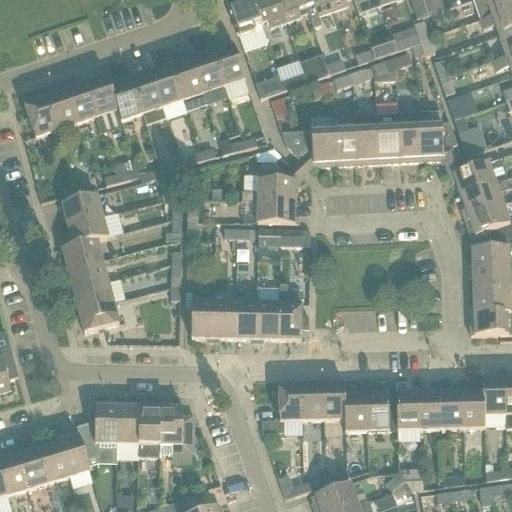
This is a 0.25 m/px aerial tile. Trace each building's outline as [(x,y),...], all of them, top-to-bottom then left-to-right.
[(251,1),(243,4),(242,0),(233,0),(225,3),(239,42),(255,36),(252,29),(260,26),(251,1)] [(268,31),(284,25),(275,0),(253,0),(251,1),(260,26),(266,24),(268,31)] [(301,0),(275,0),(284,25),(299,20),(297,14),(305,11),(301,0)] [(316,20),(332,15),(326,0),(301,0),(305,11),(311,8),(316,20)] [(326,0),(332,15),(346,9),(344,2),(348,0),(326,0)] [(363,5),(376,0),(352,0),(357,13),(364,10),(363,5)] [(415,0),(411,2),(418,22),(435,16),(429,0),(415,0)] [(478,24),(511,12),(511,0),(481,0),(471,4),(478,24)] [(497,40),(511,34),(511,12),(478,24),(482,35),(494,31),(497,40)] [(419,45),(430,41),(423,24),(413,28),(419,45)] [(420,47),(419,45),(413,28),(412,28),(418,46),(413,48),(409,39),(393,45),(397,55),(410,51),(420,47)] [(504,60),(511,57),(511,34),(497,40),(504,60)] [(424,60),(435,56),(430,41),(419,45),(420,47),(424,60)] [(374,63),(397,55),(393,45),(370,53),(374,63)] [(415,64),(424,60),(420,47),(410,51),(415,64)] [(223,91),(244,84),(233,50),(212,57),(223,91)] [(357,69),(374,63),(370,53),(354,59),(357,69)] [(203,98),(223,91),(212,57),(191,63),(206,109),(207,109),(203,98)] [(395,73),(410,67),(407,57),(391,63),(395,73)] [(511,81),(511,80),(511,57),(504,60),(505,61),(490,66),(494,77),(508,73),(511,81)] [(186,116),(206,109),(191,63),(171,70),(186,116)] [(329,79),(344,73),(341,63),(325,69),(326,69),(329,79)] [(394,73),(395,73),(391,63),(370,70),(374,80),(374,85),(395,84),(394,73)] [(439,83),(449,80),(443,63),(433,66),(439,83)] [(329,79),(326,69),(325,69),(309,75),(312,84),(329,79)] [(187,117),(186,116),(171,70),(150,77),(165,122),(166,122),(166,124),(187,117)] [(374,85),(374,80),(370,70),(349,78),(352,88),(372,81),(372,85),(374,85)] [(146,129),(165,122),(150,77),(130,84),(141,119),(142,118),(146,129)] [(336,93),(352,88),(349,78),(333,84),(336,93)] [(121,126),(106,80),(85,87),(96,121),(98,120),(102,134),(121,127),(121,126)] [(130,84),(110,91),(106,80),(121,126),(141,119),(130,84)] [(283,95),(300,90),(296,80),(280,86),(283,95)] [(444,99),(455,96),(449,80),(439,83),(444,99)] [(506,106),(511,103),(511,80),(511,81),(511,84),(511,91),(502,95),(506,106)] [(267,101),(283,95),(280,86),(264,91),(267,101)] [(76,128),(96,121),(85,87),(65,94),(76,128)] [(56,135),(76,128),(65,94),(44,101),(56,135)] [(278,124),(291,120),(283,100),(271,105),(278,124)] [(35,142),(56,135),(44,101),(23,108),(35,142)] [(453,124),(462,121),(457,104),(447,107),(453,124)] [(449,127),(441,127),(440,115),(418,117),(419,128),(421,165),(443,164),(444,168),(457,164),(461,162),(449,127)] [(421,165),(419,128),(418,117),(397,118),(397,130),(400,166),(421,165)] [(400,166),(397,130),(397,118),(375,119),(376,131),(378,168),(400,166)] [(378,168),(376,131),(375,119),(354,120),(354,132),(356,169),(378,168)] [(356,169),(354,132),(354,120),(353,120),(354,132),(333,133),(335,170),(356,169)] [(481,137),(469,141),(462,121),(453,124),(465,160),(486,153),(481,137)] [(312,171),(335,170),(333,133),(311,134),(311,135),(280,136),(285,150),(300,165),(309,174),(312,171)] [(254,142),(231,148),(233,157),(257,151),(254,142)] [(204,145),(197,147),(200,156),(207,154),(204,145)] [(153,151),(146,153),(149,163),(156,161),(153,151)] [(202,165),(214,162),(212,153),(207,154),(200,156),(202,165)] [(189,168),(202,165),(200,156),(187,160),(189,168)] [(281,160),(274,166),(280,173),(276,177),(281,183),(293,172),(281,160)] [(119,187),(139,181),(134,164),(114,170),(117,178),(119,187)] [(460,199),(495,187),(487,166),(461,175),(449,179),(451,187),(455,185),(460,199)] [(162,182),(175,178),(172,170),(160,173),(162,182)] [(241,196),(241,206),(244,206),(256,206),(294,207),(294,192),(298,192),(299,184),(302,181),(293,172),(281,183),(280,184),(258,184),(258,196),(243,196),(241,196)] [(156,183),(162,182),(160,173),(139,179),(141,187),(156,183)] [(105,190),(119,187),(117,178),(103,181),(105,190)] [(162,207),(181,201),(175,178),(162,182),(156,183),(162,207)] [(85,182),(73,185),(74,189),(76,198),(88,195),(85,182)] [(498,196),(510,192),(507,183),(506,183),(495,187),(460,199),(465,213),(461,214),(463,221),(502,207),(498,196)] [(74,189),(61,193),(63,201),(76,198),(74,189)] [(67,229),(102,220),(96,199),(61,208),(67,229)] [(197,227),(198,204),(187,204),(186,227),(197,227)] [(294,221),(294,207),(256,206),(256,228),(298,229),(298,221),(294,221)] [(511,225),(509,227),(502,207),(463,221),(471,242),(494,233),(498,242),(511,241),(511,225)] [(180,245),(181,212),(172,211),(171,245),(180,245)] [(107,241),(102,220),(67,229),(72,250),(107,241)] [(197,240),(197,227),(186,227),(186,239),(197,240)] [(236,244),(236,234),(224,234),(224,244),(236,244)] [(258,244),(258,234),(236,234),(236,244),(258,244)] [(280,235),(267,234),(258,234),(258,244),(258,250),(279,251),(280,235)] [(280,235),(279,251),(280,251),(302,251),(302,235),(292,235),(280,235)] [(97,245),(107,242),(107,241),(72,250),(61,252),(67,274),(102,265),(97,245)] [(472,267),(468,267),(468,275),(509,273),(508,252),(508,251),(498,251),(471,252),(472,267)] [(180,268),(180,257),(171,257),(171,268),(180,268)] [(107,286),(102,265),(67,274),(72,295),(107,286)] [(179,292),(180,268),(171,268),(171,291),(179,292)] [(511,293),(511,272),(509,273),(468,275),(468,282),(472,281),(473,296),(510,295),(510,294),(511,293)] [(113,307),(107,286),(72,295),(78,316),(113,307)] [(287,297),(287,288),(279,288),(278,308),(277,344),(300,344),(300,331),(308,331),(308,320),(300,320),(300,297),(287,297)] [(179,303),(179,292),(171,291),(170,303),(179,303)] [(511,315),(510,316),(510,295),(473,296),(473,310),(469,310),(469,318),(511,316),(511,315)] [(212,342),(213,307),(191,306),(190,342),(212,342)] [(84,337),(118,328),(113,307),(78,316),(84,337)] [(234,343),(235,307),(213,307),(212,342),(234,343)] [(256,343),(256,307),(235,307),(234,343),(256,343)] [(256,343),(277,344),(278,308),(256,307),(256,343)] [(511,316),(469,318),(470,340),(499,339),(511,338),(511,316)] [(0,396),(10,393),(7,384),(18,381),(10,351),(0,353),(0,396)] [(484,419),(504,419),(504,383),(482,384),(484,432),(484,419)] [(462,432),(484,432),(482,384),(472,384),(473,396),(461,397),(462,432)] [(419,434),(440,433),(439,385),(429,385),(429,398),(418,398),(419,434)] [(461,397),(449,397),(449,385),(439,385),(440,433),(462,432),(461,397)] [(372,399),(365,399),(367,435),(389,435),(388,411),(387,394),(387,386),(371,387),(372,399)] [(418,392),(406,392),(406,386),(395,386),(395,394),(396,424),(396,434),(419,434),(418,398),(418,392)] [(365,399),(354,400),(353,387),(343,388),(345,436),(367,435),(365,399)] [(301,425),(323,424),(322,388),(300,389),(301,425)] [(344,436),(345,436),(343,388),(322,388),(323,424),(344,423),(344,436)] [(279,425),(262,425),(262,438),(283,437),(283,425),(301,425),(300,389),(278,390),(279,425)] [(395,394),(387,394),(388,411),(388,425),(396,424),(395,394)] [(116,448),(117,407),(110,407),(110,411),(95,410),(95,425),(76,431),(79,440),(85,462),(97,458),(97,448),(116,448)] [(138,448),(139,407),(117,407),(116,448),(138,448)] [(159,461),(160,408),(139,407),(138,448),(138,460),(159,461)] [(182,441),(183,408),(160,408),(159,461),(160,461),(160,459),(169,459),(171,456),(193,457),(193,441),(182,441)] [(89,475),(85,462),(79,440),(58,447),(68,481),(89,475)] [(47,487),(68,481),(58,447),(37,453),(47,487)] [(27,494),(47,487),(37,453),(16,459),(27,494)] [(0,481),(6,500),(27,494),(16,459),(0,464),(0,481)] [(346,472),(333,476),(336,486),(349,481),(346,472)] [(412,494),(421,494),(420,472),(396,473),(398,477),(397,477),(398,477),(399,477),(405,485),(412,494)] [(487,486),(500,484),(498,475),(485,477),(487,486)] [(391,495),(405,485),(399,477),(398,477),(397,477),(385,487),(391,495)] [(315,484),(290,492),(286,480),(277,483),(285,504),(318,492),(315,484)] [(411,494),(412,494),(405,485),(391,495),(397,503),(411,494)] [(350,487),(311,501),(313,507),(311,508),(312,511),(346,511),(368,504),(368,503),(365,504),(357,507),(354,500),(350,487)] [(492,500),(505,498),(503,488),(490,491),(492,500)] [(493,508),(492,500),(490,491),(477,493),(480,510),(493,508)] [(449,506),(461,504),(460,494),(448,496),(449,506)] [(436,507),(449,506),(448,496),(435,498),(436,507)] [(187,511),(190,511),(199,509),(195,498),(184,502),(187,511)]
